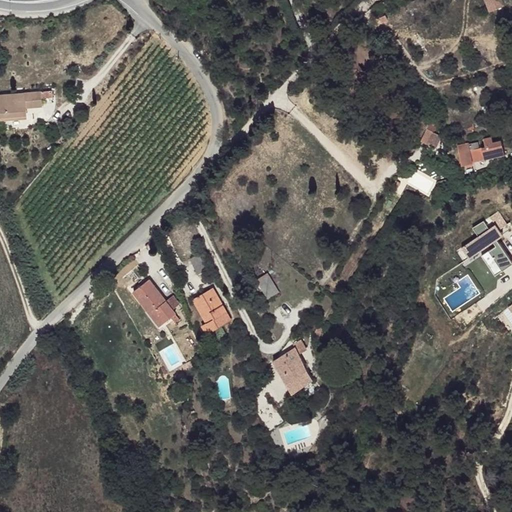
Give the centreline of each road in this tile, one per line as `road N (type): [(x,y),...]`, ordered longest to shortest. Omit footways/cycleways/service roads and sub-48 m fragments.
road 1 (unclassified): [(0,381),(211,161),(216,106),(203,80),(122,0)]
road 2 (unknown): [(296,314),(273,347),(256,346),(181,190)]
road 3 (unknown): [(217,140),(247,123),(313,58),(293,0)]
road 4 (unknown): [(511,385),(486,478),(485,511)]
